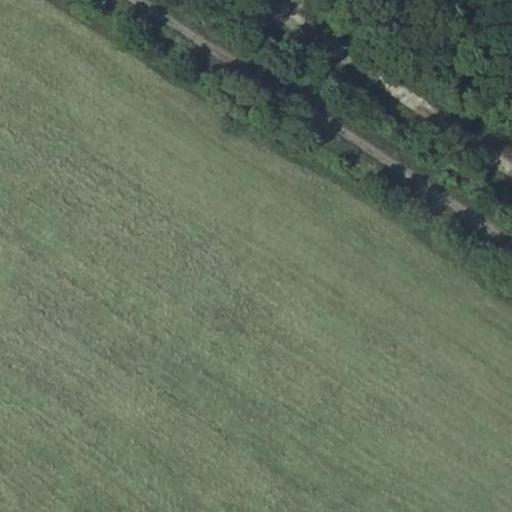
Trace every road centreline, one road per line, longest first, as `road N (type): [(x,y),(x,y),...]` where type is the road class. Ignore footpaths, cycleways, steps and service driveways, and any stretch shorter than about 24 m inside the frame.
road 1 (track): [(511,250),(133,0)]
road 2 (track): [(511,173),(437,108),(277,0)]
